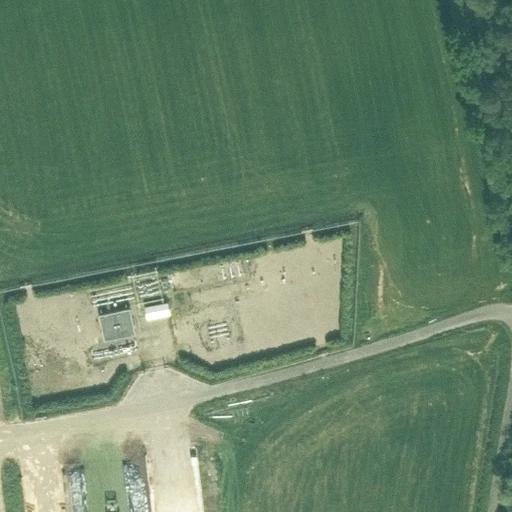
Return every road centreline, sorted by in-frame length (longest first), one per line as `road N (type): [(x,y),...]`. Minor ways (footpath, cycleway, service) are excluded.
road 1 (unclassified): [(511,318),(482,313),(261,381),(0,430)]
road 2 (track): [(511,231),(461,0)]
road 3 (unclassified): [(491,511),(511,382)]
